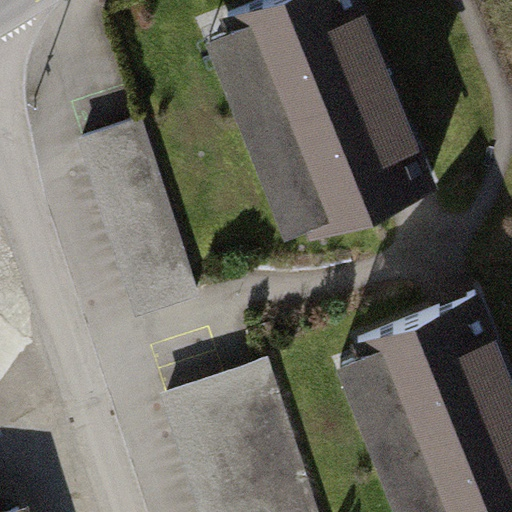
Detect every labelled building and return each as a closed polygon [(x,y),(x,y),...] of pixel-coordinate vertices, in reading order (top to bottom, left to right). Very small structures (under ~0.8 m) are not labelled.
[(432,181),(357,0),(258,0),(231,12),(320,227),(432,181)] [(143,116),(82,137),(139,303),(201,281),(143,116)] [(511,511),(511,379),(475,290),(360,338),(431,511),(511,511)] [(321,511),(277,359),(175,388),(210,511),(321,511)] [(0,511),(14,511),(10,498),(0,500),(0,511)]
